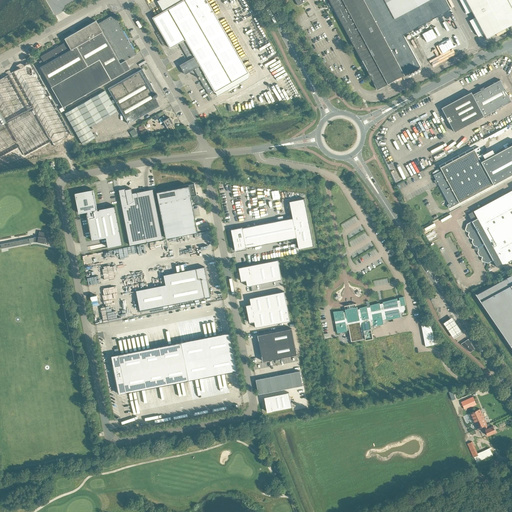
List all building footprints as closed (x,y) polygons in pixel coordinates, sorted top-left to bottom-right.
[(248,72),(207,0),(183,0),(163,11),(153,17),(170,48),(179,43),(189,60),(181,65),(180,65),(185,74),(186,74),(194,69),(199,77),(200,79),(200,78),(209,95),(248,72)] [(384,0),(329,0),(378,89),(421,66),(404,35),(413,29),(414,31),(423,26),(422,25),(451,9),(446,0),(428,0),(395,18),(384,0)] [(428,0),(384,0),(395,18),(428,0)] [(511,24),(511,7),(508,0),(466,0),(487,38),(511,24)] [(115,17),(116,14),(112,13),(111,16),(97,24),(102,32),(120,63),(130,58),(131,58),(130,56),(131,56),(132,56),(136,54),(135,52),(135,53),(116,19),(115,17)] [(102,32),(97,24),(96,20),(64,39),(66,42),(71,50),(76,47),(102,32)] [(120,63),(102,32),(76,47),(87,66),(99,60),(111,80),(130,69),(125,71),(120,63)] [(87,66),(76,47),(71,50),(66,42),(40,57),(45,64),(40,67),(42,72),(51,87),(87,66)] [(99,60),(87,66),(51,87),(63,108),(106,82),(111,80),(99,60)] [(154,97),(157,95),(156,94),(142,69),(108,88),(128,124),(141,116),(139,113),(157,102),(154,97)] [(511,101),(500,80),(484,88),(483,87),(484,87),(480,89),(481,89),(481,90),(473,95),(484,116),(511,101)] [(105,90),(64,113),(82,145),(95,137),(89,127),(117,111),(105,90)] [(484,116),(473,95),(471,92),(442,108),(455,132),(484,116)] [(163,121),(166,127),(168,130),(176,128),(170,117),(163,121)] [(494,184),(511,174),(511,145),(503,150),(502,148),(496,152),(497,153),(481,162),(494,184)] [(459,203),(494,184),(481,162),(475,150),(440,168),(442,171),(457,199),(459,203)] [(457,199),(442,171),(434,175),(449,204),(457,199)] [(184,187),(157,192),(166,238),(198,232),(198,231),(191,233),(188,218),(195,217),(191,196),(197,195),(194,184),(183,186),(184,187)] [(163,239),(153,189),(132,193),(132,188),(126,190),(125,188),(119,190),(130,245),(163,239)] [(94,190),(76,193),(80,213),(88,212),(88,214),(87,214),(92,240),(106,238),(108,247),(123,245),(115,206),(99,209),(100,210),(98,210),(94,190)] [(511,196),(510,192),(474,211),(478,218),(472,221),(493,260),(497,267),(511,259),(511,196)] [(299,249),(314,246),(305,198),(290,201),(293,218),(242,228),(242,227),(231,230),(232,230),(236,250),(235,250),(246,248),(297,238),(299,249)] [(459,203),(457,199),(449,204),(447,205),(449,208),(459,203)] [(493,260),(472,221),(467,224),(465,229),(466,231),(467,231),(469,232),(469,235),(468,235),(470,238),(473,239),(472,242),(474,245),(476,246),(475,247),(477,250),(478,251),(478,252),(480,256),(483,256),(482,259),(483,261),(488,263),(493,260)] [(34,237),(29,238),(0,243),(1,248),(29,243),(33,242),(37,242),(44,243),(48,244),(49,239),(45,238),(46,232),(39,231),(38,237),(34,237)] [(278,260),(239,268),(242,281),(246,280),(248,286),(282,280),(278,260)] [(170,305),(211,297),(205,267),(164,275),(170,305)] [(476,293),(476,294),(480,300),(502,333),(509,346),(511,345),(511,347),(511,275),(477,294),(476,293)] [(246,305),(248,314),(287,306),(285,291),(250,298),(251,304),(246,305)] [(383,302),(383,303),(380,304),(380,303),(370,305),(370,307),(367,307),(367,306),(360,308),(360,309),(358,309),(357,307),(352,308),(352,304),(349,305),(350,308),(345,309),(346,312),(344,312),(343,311),(333,311),(337,333),(347,331),(347,330),(349,330),(351,341),(363,339),(363,335),(365,335),(366,340),(373,338),(370,325),(374,325),(374,326),(384,324),(383,319),(386,319),(386,320),(401,317),(400,312),(404,312),(405,309),(404,305),(406,305),(404,296),(399,298),(400,300),(397,300),(397,298),(383,302)] [(290,321),(287,306),(248,314),(250,323),(255,322),(256,328),(290,321)] [(452,316),(444,322),(454,337),(463,331),(452,316)] [(435,345),(431,323),(421,325),(426,346),(435,345)] [(258,335),(260,348),(294,341),(292,328),(258,335)] [(182,342),(112,356),(119,394),(189,380),(237,371),(230,333),(182,342)] [(475,349),(469,341),(468,339),(467,340),(461,344),(470,352),(473,350),(475,349)] [(297,355),(294,341),(260,348),(263,361),(297,355)] [(300,371),(256,379),(259,394),(303,385),(300,371)] [(267,412),(292,407),(289,392),(264,397),(267,412)] [(473,397),(461,402),(464,409),(476,404),(473,397)] [(487,424),(480,409),(469,414),(476,429),(482,427),(486,425),(487,424)] [(488,428),(486,425),(482,427),(486,436),(496,432),(493,426),(488,428)] [(467,443),(473,457),(478,455),(472,441),(467,443)]
